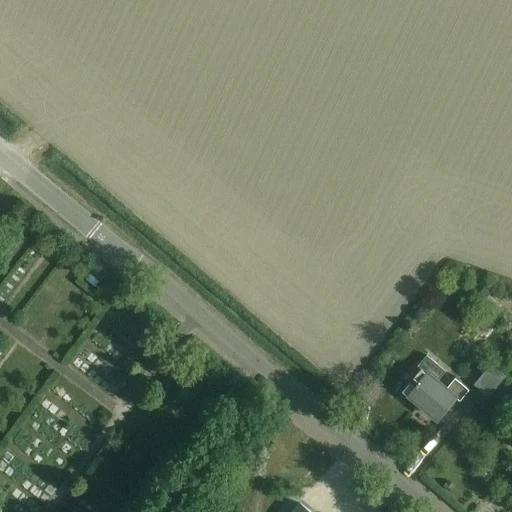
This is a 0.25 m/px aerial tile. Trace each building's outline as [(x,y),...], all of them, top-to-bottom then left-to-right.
[(120,266),(117,272),(120,275),(125,271),(120,266)] [(484,286),(478,293),(484,298),(490,291),(484,286)] [(164,348),(172,357),(189,341),(181,332),(164,348)] [(446,388),(438,381),(445,372),(426,356),(407,379),(416,387),(409,396),(422,407),(424,405),(439,418),(456,398),(460,401),(469,390),(455,378),(446,388)] [(490,364),(473,385),(488,397),(505,376),(490,364)] [(236,426),(232,423),(227,428),(231,431),(236,426)]
